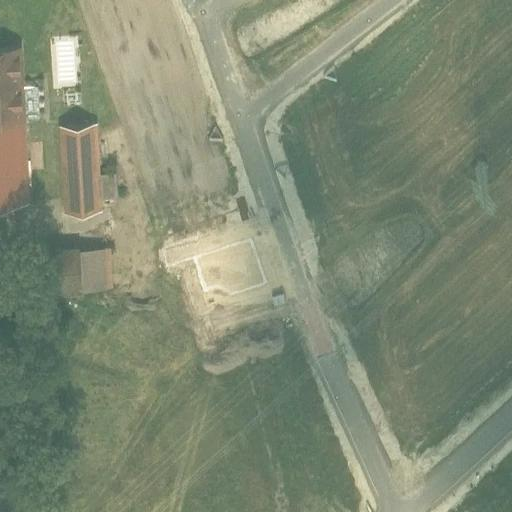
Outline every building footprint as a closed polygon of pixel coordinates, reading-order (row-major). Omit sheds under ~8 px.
[(0,44),(0,119),(25,118),(19,43),(0,44)] [(388,73),(372,53),(340,78),(369,114),(393,95),(403,107),(419,94),(397,66),(388,73)] [(351,152),(321,114),(291,137),(321,175),(351,152)] [(0,204),(32,202),(25,118),(0,119),(0,204)] [(98,119),(60,123),(67,214),(106,211),(98,119)] [(105,196),(120,195),(119,170),(104,171),(105,196)] [(243,211),(229,170),(181,186),(194,227),(243,211)] [(269,287),(253,238),(202,254),(197,239),(162,250),(168,268),(193,261),(207,306),(269,287)] [(58,246),(57,289),(113,289),(114,246),(58,246)]
